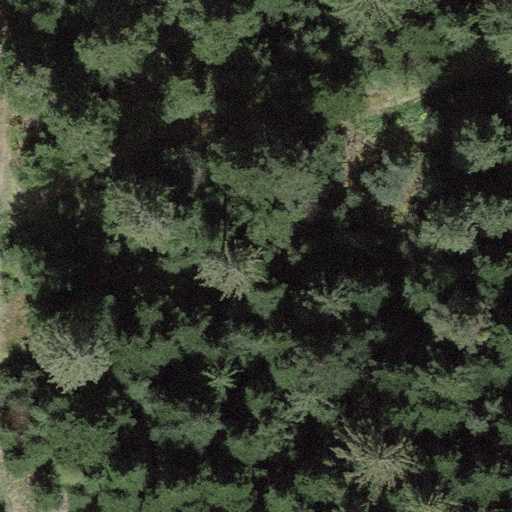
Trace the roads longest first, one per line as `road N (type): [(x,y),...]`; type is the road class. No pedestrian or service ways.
road 1 (track): [(7,209),(511,39)]
road 2 (track): [(0,353),(7,209),(0,64)]
